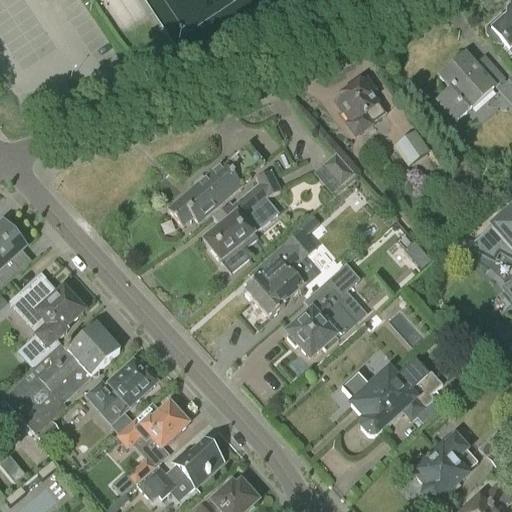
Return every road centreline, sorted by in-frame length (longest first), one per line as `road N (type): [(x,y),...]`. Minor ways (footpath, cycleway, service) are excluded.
road 1 (unclassified): [(311,503),(0,160)]
road 2 (unclassified): [(0,160),(252,77),(402,0)]
